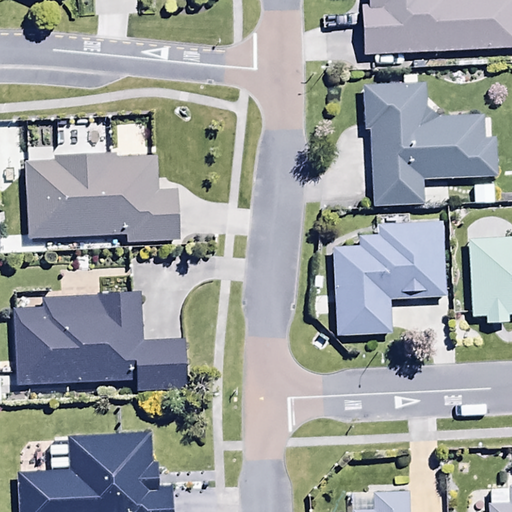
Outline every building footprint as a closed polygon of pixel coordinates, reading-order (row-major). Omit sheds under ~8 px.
[(511,0),(364,0),(365,7),(358,7),(360,58),(511,51),(511,0)] [(435,120),(426,113),(425,89),(359,90),(360,135),(368,134),(369,209),(420,208),(420,185),(491,183),(490,145),(480,145),(480,120),(435,120)] [(24,163),(26,242),(123,240),(123,249),(176,247),(175,194),(154,194),(153,159),(24,163)] [(355,249),(329,250),(333,339),(386,337),(384,302),(440,300),(437,225),(374,227),(375,237),(355,238),(355,249)] [(511,240),(464,242),(467,320),(483,319),(483,328),(505,327),(505,317),(511,316),(511,240)] [(7,311),(12,389),(131,382),(132,397),(184,394),(182,344),(138,346),(135,296),(40,301),(40,309),(7,311)] [(17,476),(17,511),(171,511),(171,487),(158,487),(158,469),(152,469),(151,439),(48,442),(49,475),(17,476)] [(511,511),(511,489),(484,491),(484,511),(511,511)] [(404,511),(404,495),(369,496),(369,511),(404,511)]
